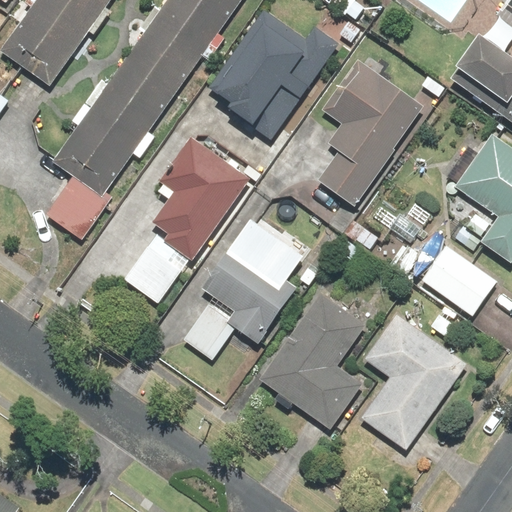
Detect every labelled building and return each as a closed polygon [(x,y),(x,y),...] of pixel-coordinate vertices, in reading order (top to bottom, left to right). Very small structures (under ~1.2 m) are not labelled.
[(40,0),(1,57),(53,93),(91,38),(94,40),(112,14),(109,11),(116,0),(40,0)] [(55,168),(74,180),(49,219),(86,243),(115,198),(111,196),(135,158),(142,163),(157,141),(150,137),(202,58),(215,66),(230,44),(221,38),(245,0),(169,0),(112,88),(104,83),(71,135),(75,137),(55,168)] [(511,0),(498,20),(511,30),(511,0)] [(265,10),(213,85),(222,92),(216,100),(230,109),(226,115),(273,147),(341,50),(316,33),(310,42),(265,10)] [(511,62),(482,40),(457,73),(510,112),(502,122),(511,129),(511,62)] [(357,209),(411,129),(418,134),(433,113),(359,63),(323,115),(342,127),(327,149),(337,156),(318,184),(357,209)] [(0,122),(11,107),(0,99),(0,122)] [(511,148),(495,137),(457,191),(499,221),(482,246),(511,267),(511,148)] [(173,233),(166,244),(196,265),(253,183),(194,142),(169,178),(178,184),(154,219),(173,233)] [(303,261),(252,227),(206,296),(212,300),(183,344),(215,365),(237,333),(261,349),(300,291),(288,283),(303,261)] [(500,284),(448,247),(422,285),(473,321),(500,284)] [(150,251),(128,284),(162,306),(183,273),(150,251)] [(367,329),(323,297),(261,381),(330,432),(362,388),(337,370),(367,329)] [(366,366),(391,383),(364,423),(410,455),(468,370),(396,321),(366,366)] [(0,511),(21,511),(0,496),(0,511)]
